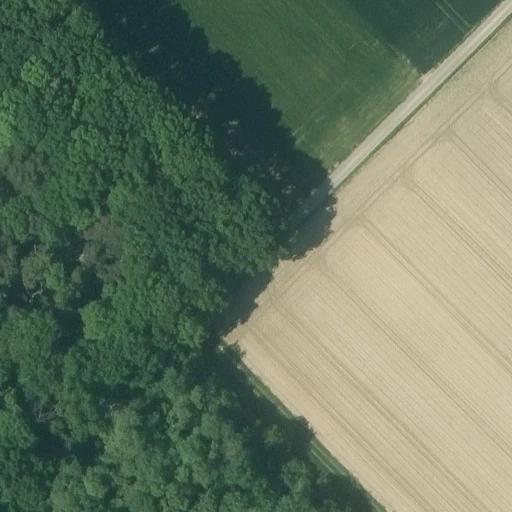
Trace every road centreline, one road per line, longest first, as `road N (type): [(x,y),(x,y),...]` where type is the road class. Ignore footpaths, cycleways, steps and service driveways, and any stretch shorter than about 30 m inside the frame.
road 1 (unclassified): [(511,3),(0,510)]
road 2 (track): [(370,511),(188,324)]
